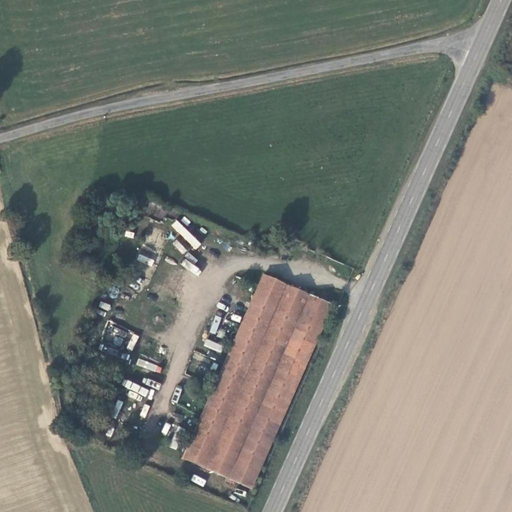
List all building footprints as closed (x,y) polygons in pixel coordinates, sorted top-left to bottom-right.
[(176,219),(170,228),(197,248),(203,238),(176,219)] [(177,239),(172,244),(182,254),(187,250),(177,239)] [(194,265),(198,259),(188,252),(180,263),(197,276),(202,270),(194,265)] [(152,266),(154,259),(139,254),(137,261),(152,266)] [(185,461),(254,490),(333,307),(264,277),(185,461)] [(210,332),(216,334),(221,317),(214,315),(210,332)] [(131,352),(139,334),(109,321),(98,345),(116,353),(118,347),(131,352)] [(205,339),(203,346),(221,352),(223,345),(205,339)] [(138,358),(136,365),(159,373),(161,367),(138,358)] [(125,381),(123,387),(146,396),(149,389),(125,381)] [(193,475),(191,481),(203,485),(205,480),(193,475)]
